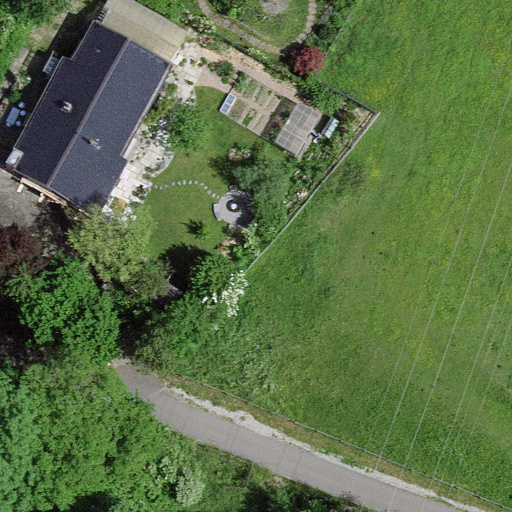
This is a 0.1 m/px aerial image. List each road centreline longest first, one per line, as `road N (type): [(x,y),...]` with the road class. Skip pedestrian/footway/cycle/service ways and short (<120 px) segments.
road 1 (residential): [(421,511),(0,350)]
road 2 (motorway): [(511,134),(282,511)]
road 3 (motorway): [(442,511),(511,393)]
